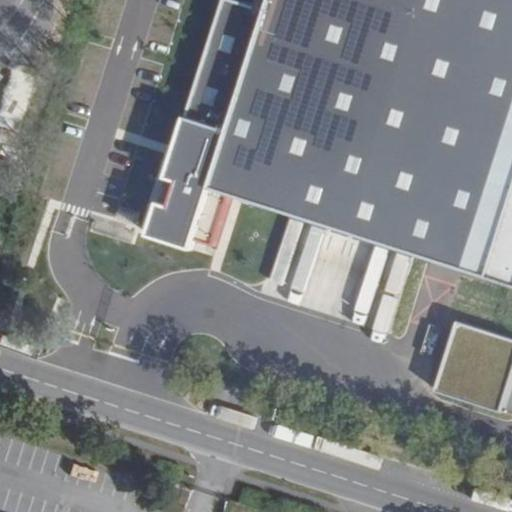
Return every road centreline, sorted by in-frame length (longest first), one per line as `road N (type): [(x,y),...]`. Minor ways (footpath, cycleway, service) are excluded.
road 1 (unclassified): [(0,364),(448,511)]
road 2 (track): [(511,41),(439,258)]
